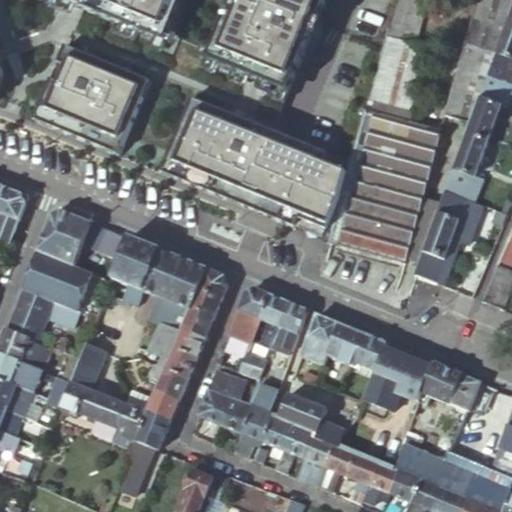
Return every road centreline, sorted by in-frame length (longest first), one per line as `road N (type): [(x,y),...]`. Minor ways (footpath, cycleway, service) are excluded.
road 1 (residential): [(47,187),(511,372)]
road 2 (residential): [(47,187),(0,307)]
